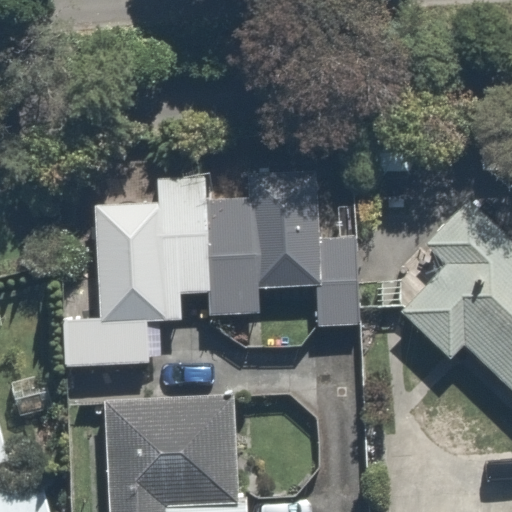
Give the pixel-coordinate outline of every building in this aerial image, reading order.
[(258,155),(258,205),(219,205),(220,306),(220,337),(274,336),(274,299),(319,299),(320,331),(368,331),(368,240),(332,240),(331,155),(258,155)] [(219,205),(219,171),(163,171),(163,204),(108,204),(108,326),(72,326),(72,382),(161,381),(161,337),(196,336),(196,306),(220,306),(219,205)] [(476,362),(511,393),(511,240),(475,208),(435,253),(453,268),(408,319),(468,372),(476,362)] [(116,413),(120,511),(254,511),(250,407),(116,413)] [(14,413),(0,416),(0,478),(28,471),(14,413)] [(58,511),(51,483),(0,497),(0,511),(58,511)]
